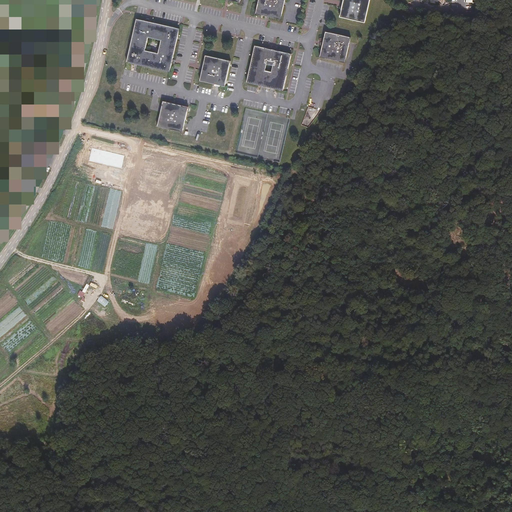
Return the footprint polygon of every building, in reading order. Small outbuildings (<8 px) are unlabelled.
[(281,18),(284,0),(259,0),(256,13),(281,18)] [(365,21),(369,0),(343,0),(340,17),(365,21)] [(169,72),(178,29),(136,20),(127,63),(169,72)] [(345,62),(350,37),(325,32),(320,57),(345,62)] [(247,83),(283,91),(291,54),(255,47),(247,83)] [(225,86),(231,61),(206,55),(200,80),(225,86)] [(183,132),(189,107),(164,101),(158,126),(183,132)] [(301,123),(312,125),(321,113),(322,114),(325,111),(313,109),(312,114),(309,113),(308,115),(304,114),(303,120),(302,119),(301,123)]
